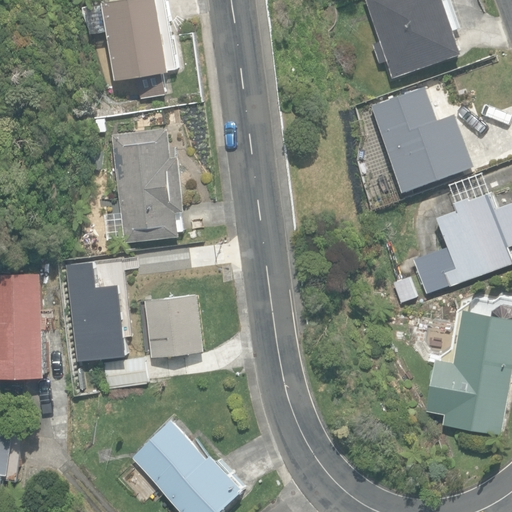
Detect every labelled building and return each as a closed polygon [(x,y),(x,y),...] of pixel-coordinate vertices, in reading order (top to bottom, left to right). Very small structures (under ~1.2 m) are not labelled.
[(180,67),(168,0),(124,0),(90,6),(95,32),(113,29),(121,80),(175,72),(174,68),(180,67)] [(392,59),(398,76),(468,51),(449,0),(370,0),(385,40),(377,43),(383,62),(392,59)] [(376,104),(408,191),(481,165),(462,110),(444,117),(432,83),(376,104)] [(99,118),(100,131),(110,131),(109,117),(99,118)] [(116,133),(129,241),(186,234),(183,210),(191,209),(184,156),(176,157),(172,127),(116,133)] [(85,188),(105,190),(108,162),(88,160),(85,188)] [(417,257),(430,292),(511,263),(511,202),(501,206),(496,191),(479,197),(478,194),(460,200),(463,208),(442,216),(453,245),(417,257)] [(0,273),(0,377),(51,375),(47,271),(0,273)] [(396,281),(404,302),(420,296),(412,275),(396,281)] [(149,299),(156,355),(209,349),(202,293),(149,299)] [(447,422),(505,433),(511,398),(511,303),(508,302),(507,303),(498,307),(497,313),(469,308),(459,360),(441,356),(431,409),(449,412),(447,422)] [(107,362),(111,386),(152,380),(148,356),(107,362)] [(137,456),(190,511),(224,511),(251,487),(218,452),(213,456),(177,418),(137,456)] [(0,470),(13,473),(14,464),(23,465),(27,435),(19,434),(20,430),(0,426),(0,470)]
